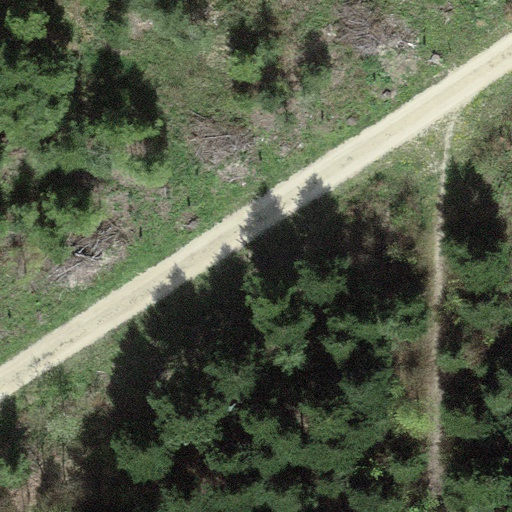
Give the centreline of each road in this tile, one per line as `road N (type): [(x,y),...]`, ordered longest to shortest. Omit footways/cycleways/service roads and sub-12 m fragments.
road 1 (track): [(511,63),(0,394)]
road 2 (track): [(411,511),(434,113)]
